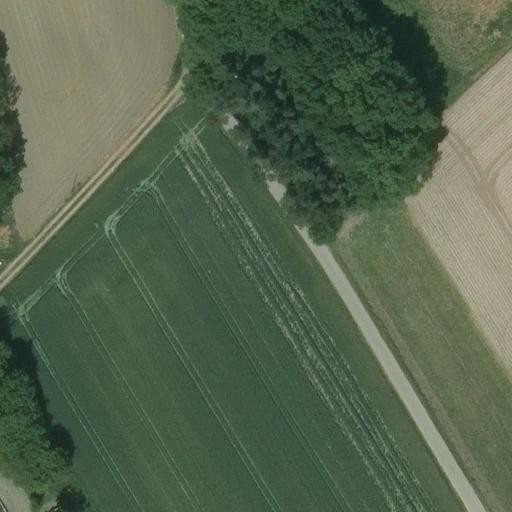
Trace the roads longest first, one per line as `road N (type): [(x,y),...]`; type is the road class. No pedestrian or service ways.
road 1 (unclassified): [(183,0),(195,72),(315,240),(476,511)]
road 2 (track): [(315,240),(511,37)]
